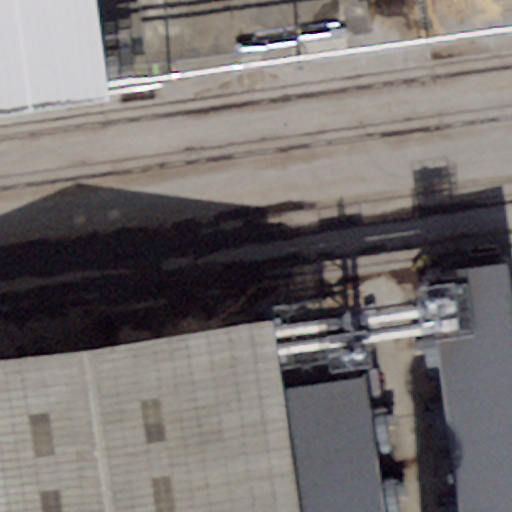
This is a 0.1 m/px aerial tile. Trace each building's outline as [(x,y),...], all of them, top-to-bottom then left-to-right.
[(89,0),(0,0),(0,111),(104,96),(89,0)] [(357,0),(147,0),(158,72),(364,42),(357,0)] [(511,511),(511,308),(506,264),(428,275),(461,511),(511,511)] [(291,511),(265,324),(0,360),(0,511),(291,511)] [(306,511),(383,511),(364,376),(289,387),(306,511)]
